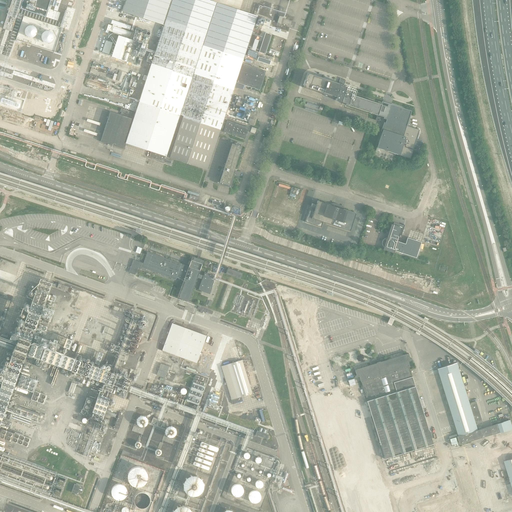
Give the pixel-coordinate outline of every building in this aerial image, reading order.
[(110,111),(101,141),(124,149),(126,143),(151,151),(149,157),(171,165),(172,161),(166,159),(167,157),(200,167),(207,169),(222,126),(226,115),(234,88),(236,83),(243,85),(249,87),(256,89),(260,90),(266,71),(242,63),(248,46),(252,47),(256,36),(252,34),(257,16),(255,15),(240,10),(211,1),(207,0),(171,0),(171,4),(164,25),(161,33),(154,54),(152,62),(135,113),(122,108),(121,111),(120,114),(110,111)] [(126,0),(123,12),(164,25),(171,4),(171,0),(126,0)] [(265,54),(272,35),(265,33),(259,52),(265,54)] [(379,121),(380,117),(381,114),(384,106),(381,105),(381,104),(351,95),(352,90),(346,88),(347,86),(343,85),(345,79),(340,78),(338,83),(307,73),(302,87),(336,98),(335,100),(346,104),(346,105),(377,115),(375,120),(379,121)] [(387,116),(384,115),(381,114),(380,117),(386,119),(385,123),(384,122),(381,131),(382,132),(377,148),(410,158),(413,150),(418,151),(421,140),(418,139),(420,135),(418,134),(419,130),(407,126),(412,111),(391,105),(387,116)] [(248,127),(227,120),(223,132),(245,139),(248,127)] [(233,174),(242,147),(232,144),(223,171),(221,170),(217,184),(230,188),(235,174),(233,174)] [(356,213),(343,209),(343,210),(330,206),(330,205),(318,201),(315,208),(310,207),(311,206),(310,206),(305,222),(321,227),(323,222),(350,231),(356,213)] [(405,226),(394,222),(393,225),(391,224),(387,238),(386,238),(385,238),(384,239),(383,240),(382,241),(382,242),(382,243),(382,244),(382,245),(382,246),(383,246),(383,247),(384,247),(383,250),(394,253),(395,251),(416,258),(418,252),(421,242),(415,240),(407,238),(405,244),(397,241),(399,237),(401,238),(405,226)] [(192,256),(188,267),(181,264),(148,252),(143,263),(139,262),(137,261),(136,262),(134,262),(131,271),(131,272),(134,273),(137,267),(142,269),(142,267),(175,280),(176,278),(183,281),(177,298),(189,302),(197,278),(202,280),(198,290),(209,294),(215,280),(216,281),(217,278),(215,278),(216,277),(205,273),(203,276),(199,274),(204,261),(192,256)] [(226,274),(240,279),(243,273),(228,268),(226,274)] [(140,275),(138,281),(152,286),(154,280),(140,275)] [(0,439),(13,445),(14,441),(29,447),(32,440),(16,433),(14,436),(1,431),(3,424),(9,427),(11,423),(4,420),(7,413),(38,425),(40,419),(18,410),(20,406),(11,402),(16,388),(35,395),(33,400),(47,405),(50,397),(36,392),(39,383),(22,376),(29,357),(105,385),(94,416),(97,417),(94,425),(98,426),(89,451),(80,448),(78,453),(86,456),(86,457),(95,461),(99,450),(95,449),(99,437),(97,437),(100,427),(104,428),(118,390),(125,392),(125,390),(128,392),(131,384),(125,382),(127,377),(121,375),(129,352),(135,354),(148,320),(135,315),(123,349),(114,346),(110,355),(119,358),(114,373),(100,368),(105,354),(100,352),(94,366),(69,357),(74,343),(68,341),(63,355),(34,344),(48,306),(52,308),(56,299),(50,297),(54,286),(44,282),(41,291),(32,288),(27,301),(31,302),(18,333),(23,335),(14,360),(10,359),(2,380),(6,381),(2,391),(0,389),(0,439)] [(76,289),(59,283),(57,288),(74,294),(76,289)] [(314,354),(301,305),(288,308),(302,357),(314,354)] [(197,363),(206,336),(172,323),(162,350),(197,363)] [(384,361),(383,361),(381,363),(381,364),(377,365),(377,363),(376,360),(375,360),(375,359),(374,359),(373,359),(372,359),(371,360),(371,361),(371,362),(372,364),(355,370),(356,375),(355,376),(355,378),(359,377),(361,382),(365,393),(366,396),(367,401),(385,459),(433,444),(415,386),(409,367),(410,367),(408,361),(412,360),(412,358),(410,359),(408,353),(384,361)] [(253,393),(242,360),(221,366),(233,404),(243,401),(242,397),(253,393)] [(169,367),(161,363),(157,375),(165,378),(169,367)] [(438,369),(439,372),(459,436),(478,430),(476,423),(483,421),(477,401),(470,403),(457,363),(438,369)] [(355,381),(350,383),(353,397),(359,395),(355,381)] [(114,428),(118,429),(123,416),(119,414),(114,428)] [(149,421),(148,419),(147,418),(146,417),(145,416),(144,416),(142,416),(141,416),(140,417),(139,419),(138,420),(138,421),(138,423),(139,425),(141,426),(142,426),(143,426),(145,426),(147,425),(148,424),(148,423),(149,421)] [(511,426),(510,420),(498,424),(500,432),(495,434),(507,473),(511,487),(511,426)] [(478,430),(459,436),(458,436),(460,445),(495,434),(500,432),(498,424),(478,430)] [(176,431),(176,430),(175,429),(174,427),(173,426),(172,426),(171,426),(169,426),(167,427),(166,429),(165,430),(165,431),(165,433),(166,434),(167,434),(168,435),(169,436),(170,436),(172,436),(173,435),(174,435),(175,433),(175,432),(176,431)] [(257,430),(256,435),(267,439),(269,434),(257,430)] [(349,431),(331,437),(342,473),(360,467),(349,431)] [(213,456),(214,452),(205,450),(204,458),(213,459),(213,456)] [(148,475),(148,473),(147,472),(147,470),(146,469),(145,468),(143,468),(141,467),(139,467),(137,468),(135,468),(134,470),(133,471),(133,472),(132,474),(132,475),(132,477),(133,478),(133,480),(134,481),(135,482),(137,482),(139,483),(140,483),(141,483),(143,482),(144,482),(146,481),(147,480),(147,478),(148,477),(148,475)] [(203,484),(203,483),(203,482),(203,480),(202,478),(201,477),(199,475),(197,474),(196,474),(193,474),(191,474),(189,474),(188,475),(186,477),(185,478),(184,480),(184,482),(184,484),(184,485),(184,487),(185,489),(186,490),(188,491),(190,492),(191,493),(193,493),(195,493),(197,493),(199,492),(200,491),(201,489),(202,488),(203,486),(203,484)] [(129,491),(129,489),(128,487),(128,486),(127,485),(126,484),(124,483),(123,483),(121,483),(120,483),(118,483),(117,484),(115,485),(114,486),(114,487),(113,489),(113,490),(113,492),(113,494),(114,495),(115,496),(116,497),(118,498),(119,499),(120,499),(122,499),(123,498),(125,498),(126,497),(127,496),(128,494),(129,492),(129,491)] [(244,490),(243,489),(243,488),(243,487),(243,486),(242,485),(241,484),(240,483),(239,483),(237,483),(236,483),(234,483),(233,484),(232,485),(231,486),(231,487),(230,488),(230,489),(230,490),(231,492),(231,493),(232,494),(233,495),(234,495),(235,496),(236,496),(237,496),(239,496),(240,495),(241,494),(242,493),(243,492),(243,491),(244,490)] [(74,484),(72,492),(77,494),(80,486),(74,484)] [(261,495),(261,494),(260,493),(260,491),(259,490),(258,489),(257,489),(255,489),(254,488),(252,489),(251,489),(250,490),(249,492),(248,493),(248,494),(248,495),(248,497),(249,499),(250,500),(251,501),(254,502),(255,502),(256,501),(257,501),(259,500),(260,499),(260,498),(261,497),(261,495)] [(152,499),(152,498),(151,496),(151,495),(150,494),(148,492),(147,492),(145,491),(144,491),(142,491),(141,492),(139,492),(138,493),(137,495),(136,496),(136,498),(136,499),(136,500),(136,502),(137,503),(138,505),(140,506),(141,507),(142,507),(144,507),(145,507),(147,507),(148,506),(149,505),(150,504),(151,503),(152,501),(152,499)]
